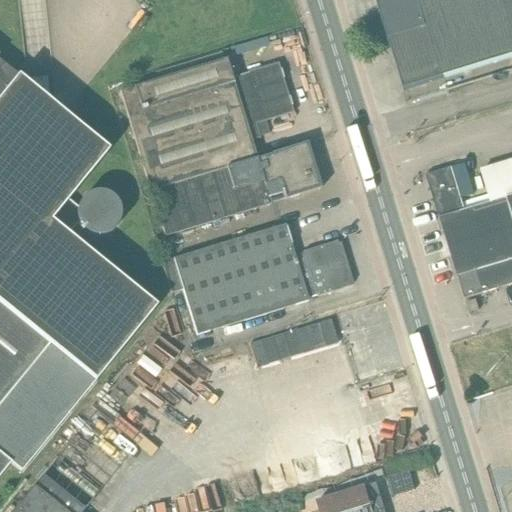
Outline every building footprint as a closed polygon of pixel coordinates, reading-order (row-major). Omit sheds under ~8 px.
[(511,0),(376,0),(404,91),(511,57),(511,0)] [(250,80),(234,85),(227,60),(119,92),(147,184),(255,151),(252,141),(261,139),(256,125),(294,113),(294,112),(289,114),(274,66),(279,65),(279,64),(248,73),(250,80)] [(0,475),(10,464),(20,473),(157,307),(67,237),(78,224),(86,233),(94,236),(104,236),(113,232),(119,224),(121,215),(118,203),(112,196),(103,192),(93,192),(85,197),(79,202),(77,208),(68,201),(109,151),(0,62),(0,475)] [(303,146),(307,145),(307,143),(272,154),(272,155),(258,160),(255,151),(147,184),(164,238),(321,189),(321,188),(317,190),(312,172),(318,171),(315,161),(309,163),(303,146)] [(452,168),(426,176),(458,278),(465,299),(511,285),(511,162),(482,172),(492,203),(465,211),(452,168)] [(196,337),(305,303),(308,302),(308,299),(316,296),(317,298),(351,287),(337,242),(303,252),(303,254),(294,257),(285,226),(160,264),(170,295),(182,291),(196,337)] [(469,313),(479,310),(476,300),(466,303),(469,313)] [(249,346),(257,369),(338,344),(332,321),(249,346)] [(83,511),(85,511),(42,477),(13,511),(83,511)] [(385,511),(377,484),(317,502),(319,511),(385,511)]
